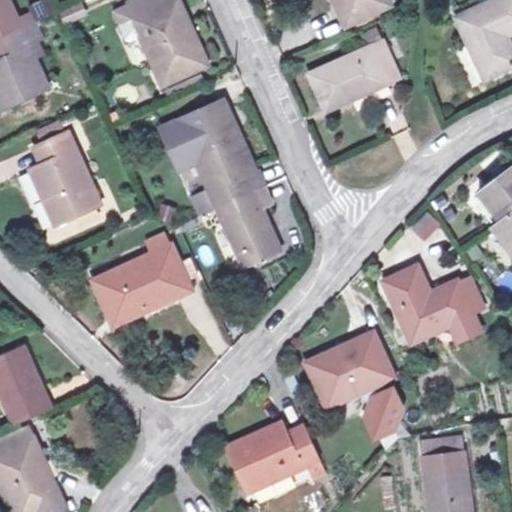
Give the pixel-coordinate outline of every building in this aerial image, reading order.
[(0,0),(0,30),(33,15),(26,0),(25,0),(13,6),(9,0),(0,0)] [(161,80),(197,64),(201,63),(180,15),(179,4),(176,0),(122,0),(120,1),(156,82),(161,80)] [(330,0),(340,19),(379,0),(330,0)] [(511,0),(480,0),(454,12),(484,76),(511,62),(511,52),(502,31),(511,26),(511,0)] [(41,32),(33,15),(0,30),(0,100),(2,105),(47,84),(27,39),(41,32)] [(377,62),(384,59),(374,37),(305,69),(322,104),(383,75),(377,62)] [(197,64),(161,80),(165,89),(201,73),(197,64)] [(217,96),(201,103),(208,120),(225,113),(217,96)] [(188,190),(197,210),(211,204),(245,189),(238,173),(249,168),(225,113),(208,120),(201,103),(155,123),(173,165),(191,157),(202,184),(188,190)] [(39,160),(27,165),(52,219),(97,198),(65,128),(61,131),(56,116),(30,128),(36,140),(31,142),(39,160)] [(249,168),(238,173),(245,189),(256,184),(259,183),(252,167),(249,168)] [(511,168),(487,186),(507,215),(511,211),(511,168)] [(245,189),(211,204),(238,265),(274,249),(254,205),(263,201),(256,184),(245,189)] [(417,232),(431,218),(420,208),(406,222),(417,232)] [(511,211),(507,215),(501,220),(511,235),(511,211)] [(149,251),(168,243),(161,226),(142,235),(149,251)] [(168,243),(149,251),(90,276),(107,315),(141,300),(144,306),(187,288),(168,243)] [(421,286),(409,259),(376,274),(403,336),(466,310),(463,301),(473,297),(462,273),(449,278),(448,274),(421,286)] [(390,376),(395,374),(374,330),(309,357),(329,404),(363,388),(371,403),(366,415),(375,435),(396,426),(399,418),(404,405),(390,376)] [(0,389),(14,418),(49,401),(20,341),(0,350),(0,389)] [(113,434),(125,434),(124,417),(112,417),(113,434)] [(396,426),(375,435),(386,445),(394,435),(412,430),(399,418),(396,426)] [(285,420),(231,445),(251,490),(308,463),(315,476),(328,471),(306,424),(290,431),(285,420)] [(59,511),(16,422),(0,429),(0,500),(5,511),(21,511),(25,510),(26,511),(59,511)] [(422,511),(463,511),(454,437),(413,442),(422,511)]
